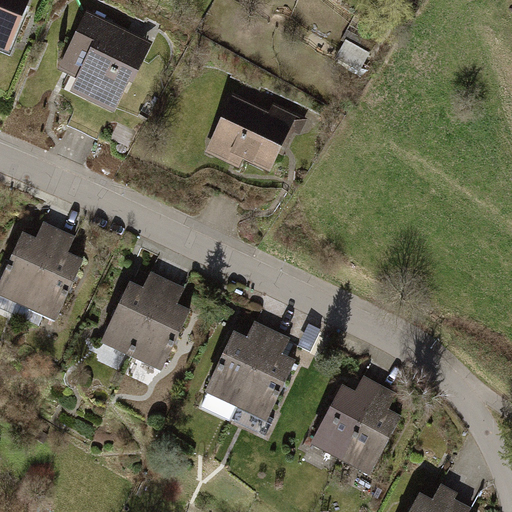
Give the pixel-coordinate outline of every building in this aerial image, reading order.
[(0,0),(0,52),(18,59),(41,0),(0,0)] [(152,46),(89,15),(58,77),(120,109),(152,46)] [(293,128),(232,97),(206,148),(268,179),(293,128)] [(8,303),(39,314),(64,236),(46,230),(41,245),(28,241),(8,303)] [(84,243),(64,236),(39,314),(71,324),(90,262),(79,259),(84,243)] [(139,360),(172,288),(154,279),(148,293),(134,286),(107,345),(139,360)] [(190,295),(172,288),(139,360),(170,375),(196,317),(183,311),(190,295)] [(213,395),(244,408),(273,337),(255,330),(251,340),(239,335),(213,395)] [(291,344),(273,337),(244,408),(278,423),(303,367),(285,359),(291,344)] [(349,464),(389,384),(371,377),(362,395),(350,389),(319,450),(349,464)] [(389,384),(349,464),(380,479),(412,414),(400,408),(407,393),(389,384)] [(455,511),(460,504),(463,498),(448,490),(440,504),(426,496),(417,511),(455,511)]
